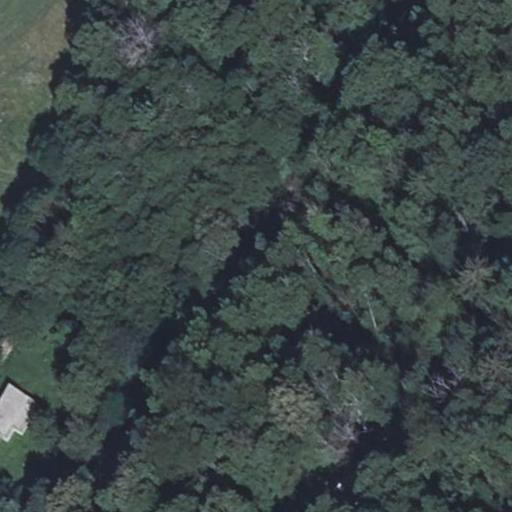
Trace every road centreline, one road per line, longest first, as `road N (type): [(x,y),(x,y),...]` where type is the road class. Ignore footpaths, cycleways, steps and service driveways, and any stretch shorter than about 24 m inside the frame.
road 1 (unclassified): [(424,0),(239,315),(109,511)]
road 2 (unclassified): [(308,511),(511,315)]
